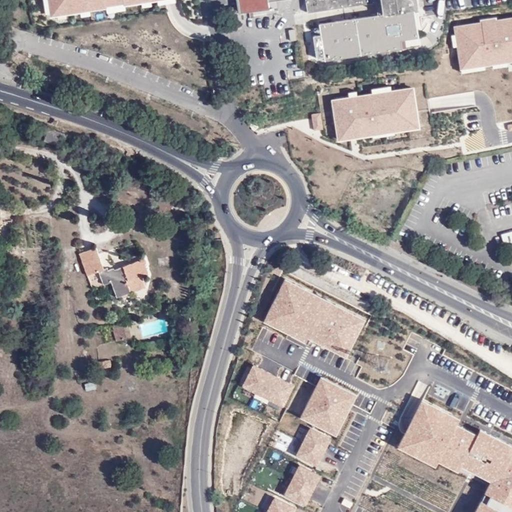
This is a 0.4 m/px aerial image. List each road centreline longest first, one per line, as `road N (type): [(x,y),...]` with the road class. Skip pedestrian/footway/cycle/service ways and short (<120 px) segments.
road 1 (tertiary): [(202,511),(201,429),(238,288)]
road 2 (primary): [(0,90),(174,155)]
road 3 (primary): [(364,251),(482,310)]
